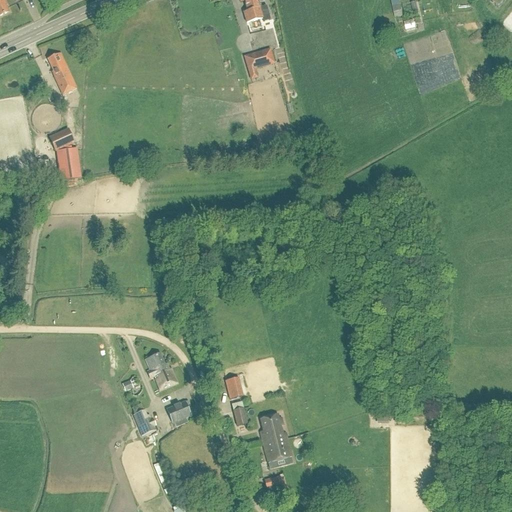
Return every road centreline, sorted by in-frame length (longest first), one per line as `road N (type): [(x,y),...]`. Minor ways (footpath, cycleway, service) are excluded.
road 1 (track): [(276,511),(251,489),(168,345),(130,332),(0,329)]
road 2 (tertiary): [(0,52),(115,0)]
